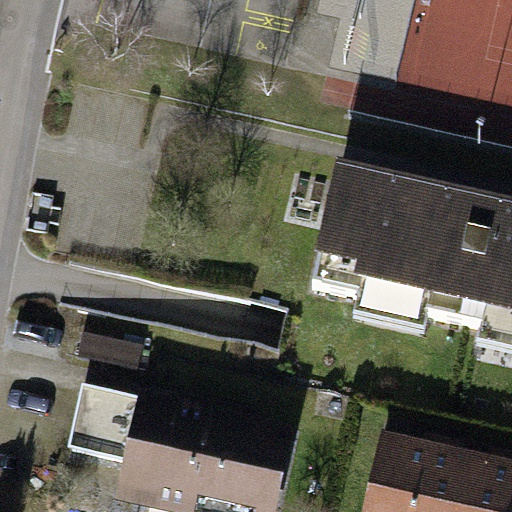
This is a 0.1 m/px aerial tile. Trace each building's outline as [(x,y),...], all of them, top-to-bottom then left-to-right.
[(511,218),(344,179),(322,269),(511,313),(511,218)] [(369,308),(364,326),(423,342),(428,323),(369,308)] [(146,367),(151,346),(94,332),(89,353),(146,367)] [(301,511),(319,431),(166,398),(143,505),(178,511),(301,511)] [(511,511),(511,469),(383,440),(366,511),(511,511)]
